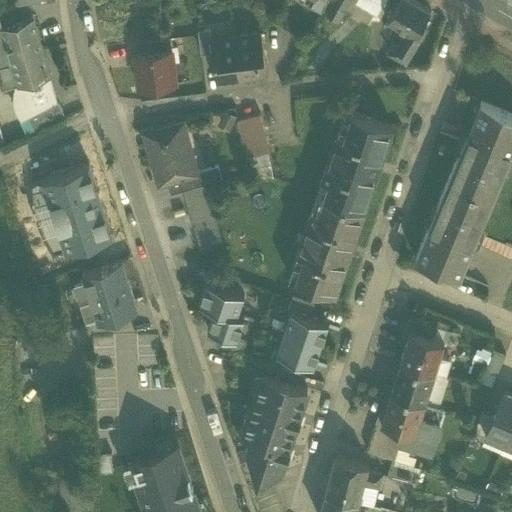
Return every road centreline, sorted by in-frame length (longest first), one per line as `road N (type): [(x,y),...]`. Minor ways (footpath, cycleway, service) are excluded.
road 1 (residential): [(232,511),(105,110)]
road 2 (residential): [(105,110),(443,67)]
road 3 (residential): [(380,267),(310,511)]
road 4 (residential): [(443,67),(380,267)]
road 5 (residential): [(380,267),(511,323)]
